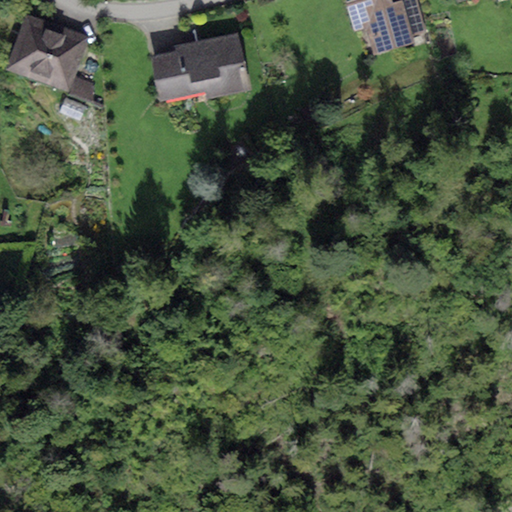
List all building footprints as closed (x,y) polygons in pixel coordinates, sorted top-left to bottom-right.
[(342,0),(352,34),(366,31),(373,56),(413,45),(411,36),(401,0),(400,0),(391,2),(390,0),(342,0)] [(418,0),(401,0),(411,36),(427,32),(418,0)] [(87,36),(27,13),(6,69),(66,92),(87,36)] [(176,51),(151,56),(161,101),(206,91),(207,99),(243,91),(238,68),(246,66),(239,31),(175,46),(176,51)] [(76,77),(69,93),(93,103),(95,98),(92,83),(76,77)] [(67,99),(61,112),(81,121),(87,108),(67,99)]
